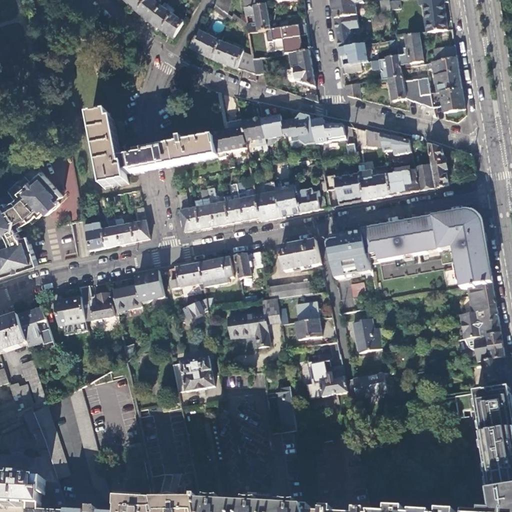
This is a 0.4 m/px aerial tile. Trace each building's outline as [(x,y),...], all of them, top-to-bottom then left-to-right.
[(126,0),(125,1),(137,12),(148,0),(126,0)] [(152,0),(148,0),(137,12),(150,23),(162,8),(152,0)] [(217,0),(216,6),(229,15),(232,3),(220,0),(217,0)] [(332,0),(332,2),(335,20),(357,17),(358,17),(355,5),(364,3),(363,0),(332,0)] [(392,11),(391,2),(390,0),(381,2),(383,13),(392,11)] [(449,2),(448,0),(419,0),(421,6),(424,6),(429,33),(449,30),(449,29),(450,28),(449,24),(448,24),(444,3),(449,2)] [(392,11),(401,10),(400,1),(397,1),(391,2),(392,11)] [(162,8),(150,23),(162,31),(173,15),(166,10),(169,6),(165,3),(162,8)] [(260,6),(245,8),(247,17),(257,15),(259,23),(248,24),(249,32),(250,34),(267,31),(271,30),(267,5),(260,6)] [(176,11),(169,6),(166,10),(173,15),(176,11)] [(216,6),(214,10),(231,23),(232,20),(233,18),(229,15),(216,6)] [(173,15),(162,31),(174,39),(184,23),(173,15)] [(249,32),(248,24),(234,16),(233,18),(232,20),(249,32)] [(306,25),(305,16),(289,18),(289,20),(281,22),(282,29),(306,25)] [(350,30),(359,28),(357,17),(335,20),(336,29),(340,50),(357,47),(356,39),(351,40),(350,30)] [(276,51),(286,49),(286,55),(290,54),(310,51),(309,42),(303,43),(302,36),(308,35),(307,32),(306,25),(282,29),(271,30),(267,31),(269,43),(275,42),(276,51)] [(191,50),(213,61),(221,43),(200,32),(191,50)] [(425,63),(420,35),(406,37),(409,55),(400,57),(401,67),(425,63)] [(400,57),(397,40),(389,42),(391,59),(400,57)] [(221,43),(213,61),(237,71),(238,70),(256,77),(256,76),(254,61),(253,58),(244,54),(244,52),(221,43)] [(458,60),(456,46),(450,47),(440,49),(442,57),(443,62),(458,60)] [(357,47),(340,50),(341,55),(343,67),(361,64),(361,61),(363,61),(361,50),(360,47),(357,47)] [(367,49),(361,50),(363,61),(361,61),(361,64),(369,63),(367,49)] [(310,51),(290,54),(292,69),(288,70),(289,80),(292,82),(297,81),(316,88),(315,81),(313,65),(310,51)] [(400,57),(391,59),(379,61),(380,71),(382,73),(381,75),(382,81),(389,80),(403,77),(402,69),(401,67),(400,57)] [(262,59),(254,61),(256,76),(264,74),(262,59)] [(459,65),(458,60),(443,62),(433,64),(438,94),(462,90),(462,85),(459,65)] [(361,64),(343,67),(344,75),(362,72),(361,64)] [(412,76),(411,68),(402,69),(403,77),(412,76)] [(404,83),(403,77),(389,80),(393,102),(407,100),(404,83)] [(434,109),(432,95),(422,97),(419,81),(404,83),(407,100),(434,109)] [(361,100),(359,85),(346,87),(347,97),(361,100)] [(466,111),(462,90),(438,94),(432,95),(434,109),(443,108),(444,114),(463,111),(466,111)] [(310,95),(309,100),(319,103),(318,97),(310,95)] [(135,175),(145,174),(142,153),(122,157),(115,122),(111,122),(110,115),(90,118),(105,189),(129,185),(127,175),(134,174),(135,175)] [(283,123),(285,137),(290,136),(291,143),(300,142),(301,144),(302,144),(307,147),(317,145),(313,122),(312,118),(302,115),(296,120),(296,121),(283,123)] [(283,123),(282,118),(262,122),(263,123),(266,141),(285,137),(283,123)] [(242,121),(227,124),(229,132),(233,153),(247,149),(246,144),(242,123),(242,121)] [(252,121),(242,123),(246,144),(258,142),(260,151),(268,150),(266,141),(263,123),(253,125),(252,121)] [(324,121),(313,122),(317,145),(318,145),(328,143),(328,141),(347,137),(345,124),(325,126),(324,121)] [(381,134),(366,131),(367,147),(383,147),(381,134)] [(233,153),(229,132),(214,135),(215,140),(219,158),(226,157),(226,154),(233,153)] [(396,157),(413,154),(411,142),(395,138),(381,134),(383,147),(384,153),(394,151),(396,157)] [(151,152),(142,153),(145,174),(155,171),(219,158),(215,140),(185,145),(184,141),(180,141),(181,146),(151,152)] [(303,149),(302,144),(301,144),(300,142),(291,143),(293,151),(303,149)] [(354,144),(348,144),(350,159),(357,158),(354,144)] [(442,150),(429,147),(433,167),(436,189),(449,187),(447,172),(449,172),(446,160),(444,160),(442,150)] [(370,161),(357,163),(359,174),(372,172),(370,161)] [(416,170),(416,172),(420,192),(429,191),(436,189),(433,167),(416,170)] [(395,175),(388,177),(392,197),(406,195),(420,192),(416,172),(410,173),(409,168),(395,170),(395,175)] [(0,207),(0,277),(39,265),(29,237),(22,239),(19,232),(22,231),(21,227),(31,223),(39,216),(41,217),(44,215),(47,212),(49,214),(61,204),(58,201),(60,200),(63,197),(43,172),(19,193),(21,196),(9,206),(7,203),(0,207)] [(372,172),(359,174),(359,175),(363,202),(380,199),(392,197),(388,177),(379,179),(378,176),(373,177),(372,172)] [(337,190),(340,207),(348,205),(363,202),(359,175),(335,180),(335,177),(324,179),(325,184),(327,190),(327,192),(337,190)] [(183,182),(177,183),(178,191),(185,189),(183,182)] [(277,193),(275,183),(265,185),(266,195),(256,197),(260,219),(261,222),(273,220),(283,218),(277,193)] [(292,216),(301,214),(297,194),(295,183),(286,185),(287,191),(277,193),(283,218),(292,216)] [(256,197),(255,189),(247,191),(246,184),(238,185),(245,222),(260,219),(256,197)] [(245,222),(238,185),(231,187),(234,203),(226,204),(231,225),(245,222)] [(231,225),(226,204),(219,206),(216,189),(209,191),(216,228),(231,225)] [(197,210),(201,231),(216,228),(209,191),(202,192),(204,209),(197,210)] [(315,212),(327,209),(325,197),(315,199),(314,191),(301,193),(297,194),(301,214),(315,212)] [(178,197),(186,234),(201,231),(197,210),(190,212),(186,196),(178,197)] [(203,202),(196,203),(197,210),(204,209),(203,202)] [(136,244),(151,241),(144,209),(136,211),(139,225),(132,226),(136,244)] [(438,220),(364,233),(369,257),(378,255),(379,263),(430,254),(433,248),(454,245),(455,250),(458,267),(455,267),(458,285),(461,284),(462,290),(470,289),(494,285),(491,269),(489,269),(482,228),(481,224),(478,220),(474,217),(467,217),(443,221),(443,219),(438,220)] [(121,247),(136,244),(132,226),(125,227),(123,222),(116,224),(121,247)] [(101,224),(86,227),(91,253),(106,250),(103,232),(101,224)] [(121,247),(116,224),(109,225),(110,231),(103,232),(106,250),(121,247)] [(484,227),(482,228),(489,269),(491,269),(488,249),(484,227)] [(341,237),(333,239),(332,241),(330,244),(337,280),(372,273),(369,257),(364,233),(341,237)] [(322,266),(317,242),(292,247),(280,249),(285,273),(322,266)] [(454,245),(433,248),(430,254),(455,250),(454,245)] [(257,267),(264,266),(261,253),(254,254),(257,267)] [(236,257),(237,264),(240,279),(252,277),(248,255),(236,257)] [(200,264),(205,289),(236,283),(235,278),(231,258),(219,261),(200,264)] [(205,289),(200,264),(186,267),(171,270),(173,283),(172,284),(172,285),(173,291),(201,285),(202,291),(205,290),(205,289)] [(158,300),(166,298),(162,278),(161,272),(155,273),(147,279),(138,281),(143,306),(149,305),(151,298),(158,300)] [(301,295),(311,294),(308,282),(268,287),(270,300),(278,299),(301,295)] [(364,282),(350,284),(352,297),(366,295),(364,282)] [(495,293),(494,285),(470,289),(474,313),(475,313),(475,314),(484,312),(498,310),(495,293)] [(119,317),(118,313),(117,305),(114,305),(111,293),(96,296),(97,300),(93,301),(90,286),(81,288),(82,298),(87,323),(119,317)] [(118,313),(142,308),(138,287),(114,292),(117,305),(118,313)] [(301,323),(322,320),(319,303),(318,293),(311,294),(301,295),(302,306),(299,306),(301,323)] [(61,328),(87,323),(82,298),(56,304),(61,328)] [(220,299),(221,306),(231,305),(230,298),(220,299)] [(280,313),(278,299),(270,300),(263,301),(265,314),(229,318),(232,338),(255,336),(257,349),(270,348),(268,325),(282,323),(280,313)] [(200,303),(185,310),(190,320),(209,311),(209,308),(207,300),(200,303)] [(55,342),(43,309),(20,317),(29,344),(30,348),(44,344),(45,346),(55,342)] [(500,321),(498,310),(484,312),(475,314),(477,321),(474,321),(472,314),(461,316),(465,340),(502,335),(500,321)] [(287,312),(280,313),(282,323),(282,326),(288,325),(287,312)] [(29,344),(20,317),(0,323),(0,353),(2,353),(29,344)] [(324,337),(322,320),(301,323),(298,323),(301,341),(324,337)] [(375,330),(373,320),(353,324),(360,354),(384,350),(380,329),(375,330)] [(390,353),(385,328),(380,329),(384,350),(385,353),(390,353)] [(503,344),(502,335),(465,340),(468,347),(472,350),(475,353),(477,363),(506,359),(503,344)] [(136,355),(135,346),(125,348),(128,363),(136,355)] [(216,387),(210,359),(202,360),(202,361),(191,363),(173,366),(179,394),(196,391),(196,392),(207,390),(207,389),(216,387)] [(506,364),(506,359),(477,363),(471,364),(473,378),(486,376),(488,383),(503,380),(502,374),(508,374),(506,364)] [(320,398),(323,397),(324,399),(349,394),(347,385),(347,382),(344,371),(333,373),(333,375),(328,376),(325,360),(307,364),(312,385),(307,386),(311,401),(320,399),(320,398)] [(49,407),(49,406),(35,361),(22,366),(27,381),(30,381),(37,404),(35,405),(28,386),(20,388),(19,384),(11,387),(16,400),(20,414),(33,408),(36,413),(49,407)] [(138,411),(128,363),(99,380),(89,385),(82,389),(100,460),(111,457),(111,460),(131,455),(130,453),(138,451),(132,421),(139,420),(138,411)] [(0,386),(10,383),(5,369),(0,371),(0,386)] [(388,393),(385,378),(384,378),(383,373),(354,379),(354,381),(355,384),(347,385),(349,394),(350,400),(388,393)] [(89,385),(99,380),(98,374),(88,379),(89,385)] [(401,376),(390,377),(385,378),(388,393),(391,408),(401,406),(400,399),(405,398),(401,376)] [(100,460),(82,389),(72,395),(94,485),(106,482),(100,460)] [(279,427),(279,434),(298,432),(297,427),(295,415),(294,407),(291,389),(277,391),(280,411),(284,411),(286,426),(282,426),(279,427)] [(511,393),(511,389),(477,393),(493,496),(511,492),(511,393)] [(0,423),(20,414),(16,400),(0,407),(0,423)] [(182,410),(181,404),(138,411),(139,420),(145,449),(151,478),(167,475),(183,475),(195,473),(182,410)] [(295,415),(304,414),(302,406),(294,407),(295,415)] [(72,476),(49,407),(36,413),(59,480),(72,476)] [(59,480),(36,413),(33,408),(20,414),(0,423),(0,505),(24,507),(23,511),(57,511),(54,500),(65,501),(59,480)] [(297,427),(305,426),(304,414),(295,415),(297,427)] [(138,451),(145,449),(139,420),(132,421),(138,451)] [(308,446),(320,509),(348,510),(373,510),(361,456),(360,450),(357,437),(308,446)] [(361,456),(370,455),(369,448),(360,450),(361,456)] [(106,482),(94,485),(105,502),(111,500),(106,482)] [(511,511),(511,492),(493,496),(495,511),(511,511)] [(68,511),(65,501),(54,500),(57,511),(68,511)] [(158,511),(157,503),(122,501),(121,504),(120,511),(158,511)] [(202,511),(201,504),(167,503),(157,503),(158,511),(202,511)]
